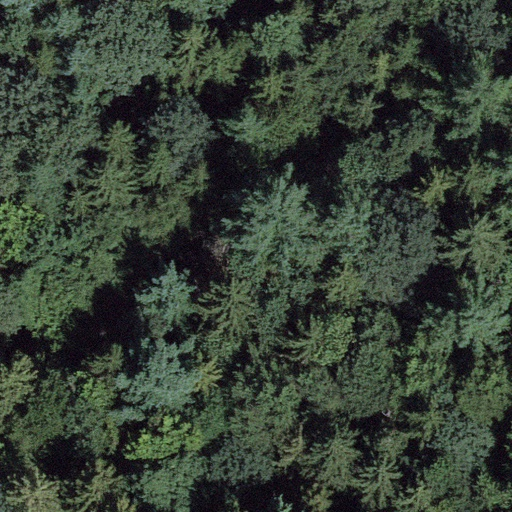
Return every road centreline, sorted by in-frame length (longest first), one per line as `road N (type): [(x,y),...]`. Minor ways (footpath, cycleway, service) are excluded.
road 1 (track): [(511,92),(441,131),(94,369),(0,455)]
road 2 (track): [(94,369),(139,214),(142,0)]
road 3 (track): [(511,285),(441,131)]
